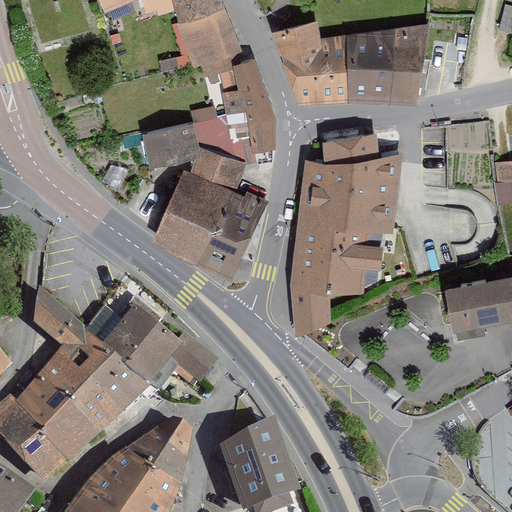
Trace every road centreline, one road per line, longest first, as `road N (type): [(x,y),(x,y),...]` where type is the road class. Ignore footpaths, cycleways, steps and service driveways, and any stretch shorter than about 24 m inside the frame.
road 1 (tertiary): [(239,332),(43,174)]
road 2 (residential): [(294,123),(404,114),(511,92)]
road 3 (residential): [(239,332),(265,271),(294,123)]
road 4 (tertiary): [(355,511),(320,439),(258,350)]
road 5 (residential): [(258,350),(217,403),(198,446),(192,511)]
road 6 (residential): [(420,490),(418,444),(511,392)]
road 7 (residential): [(294,123),(238,0)]
